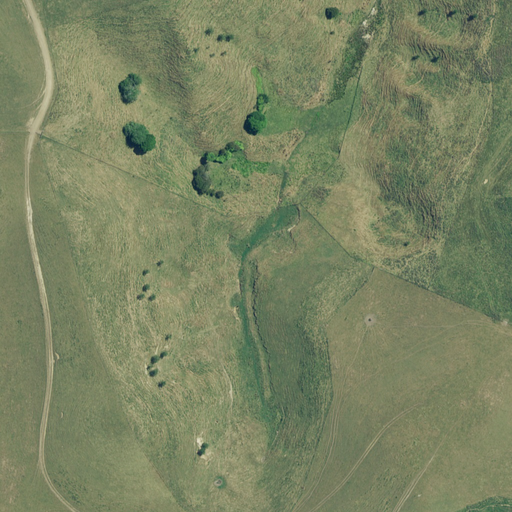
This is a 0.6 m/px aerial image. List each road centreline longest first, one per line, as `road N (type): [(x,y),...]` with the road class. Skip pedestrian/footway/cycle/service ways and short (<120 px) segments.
road 1 (track): [(55,0),(63,47),(55,182),(77,368),(78,486)]
road 2 (track): [(78,486),(253,485),(311,471),(362,442),(428,378),(511,338)]
